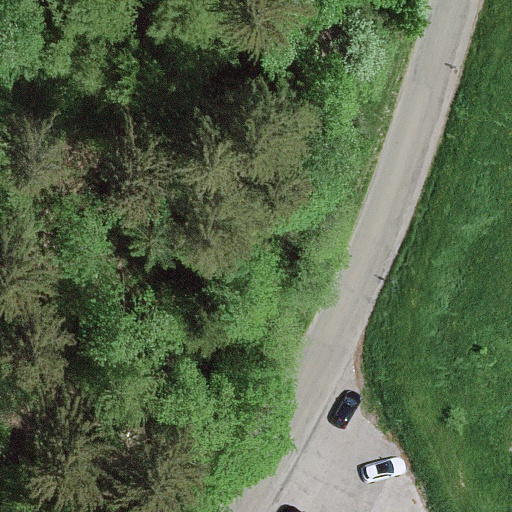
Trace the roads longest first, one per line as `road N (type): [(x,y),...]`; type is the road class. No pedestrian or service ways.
road 1 (unclassified): [(234,511),(350,295),(452,0)]
road 2 (unknown): [(480,511),(369,324)]
